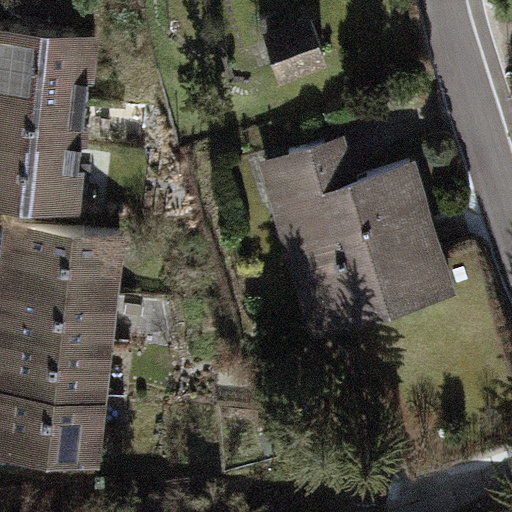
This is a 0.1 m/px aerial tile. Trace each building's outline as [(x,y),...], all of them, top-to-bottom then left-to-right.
[(337,0),(308,0),(290,5),(306,61),(351,48),(337,0)] [(4,11),(0,48),(0,179),(103,189),(120,22),(4,11)] [(372,119),(285,143),(333,320),(479,281),(443,146),(383,162),(372,119)] [(23,209),(14,315),(136,325),(145,219),(23,209)] [(14,315),(4,430),(126,440),(136,325),(14,315)]
